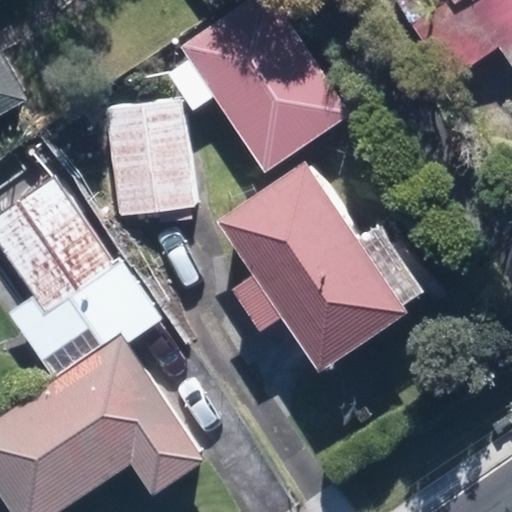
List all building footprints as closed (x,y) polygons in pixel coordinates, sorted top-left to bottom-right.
[(251,0),(179,47),(261,174),(346,119),(268,0),(251,0)] [(432,25),(463,68),(492,47),(510,72),(511,70),(511,0),(456,0),(460,5),(432,25)] [(0,109),(21,98),(0,58),(0,109)] [(192,210),(176,100),(104,110),(119,220),(192,210)] [(297,167),(212,226),(314,372),(400,313),(297,167)] [(202,462),(124,349),(162,322),(110,247),(101,253),(50,179),(0,213),(0,251),(33,299),(11,314),(56,378),(0,416),(0,490),(14,511),(60,511),(129,465),(151,497),(202,462)]
